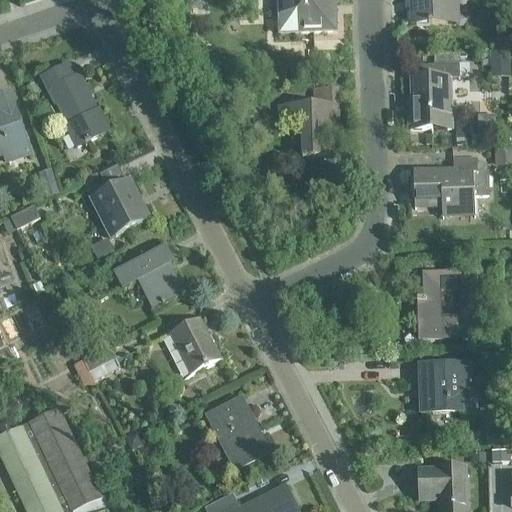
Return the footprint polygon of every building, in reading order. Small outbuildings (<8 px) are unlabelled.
[(298,17),(299,36),(335,35),(334,0),(279,0),(280,18),(298,17)] [(454,0),(410,0),(412,26),(445,25),(445,8),(455,8),(454,0)] [(469,65),(459,65),(418,67),(419,79),(412,79),(413,112),(410,112),(410,130),(452,129),(450,78),(469,78),(469,65)] [(68,131),(78,151),(110,134),(100,115),(98,116),(73,66),(43,82),(50,96),(56,93),(62,103),(57,106),(70,130),(68,131)] [(335,122),(339,122),(339,90),(313,90),(313,106),(279,107),(280,124),(308,123),(309,140),(303,141),(304,160),(336,160),(335,122)] [(0,160),(6,158),(8,165),(31,157),(10,95),(0,98),(0,107),(3,117),(0,118),(0,160)] [(495,155),(496,168),(511,167),(511,147),(488,149),(489,155),(495,155)] [(489,174),(477,174),(477,159),(453,160),(454,176),(414,177),(415,207),(442,206),(442,216),(476,215),(475,200),(490,199),(489,174)] [(38,176),(46,201),(59,196),(51,172),(38,176)] [(92,195),(95,202),(93,203),(112,242),(151,223),(132,184),(113,193),(110,186),(92,195)] [(10,220),(17,233),(41,221),(34,208),(10,220)] [(109,238),(93,248),(102,261),(117,252),(109,238)] [(185,297),(177,281),(171,269),(175,266),(166,250),(116,275),(124,292),(141,284),(155,312),(185,297)] [(478,342),(476,281),(476,274),(423,276),(424,302),(417,302),(419,345),(442,344),(442,340),(461,339),(462,343),(478,342)] [(172,338),(194,380),(224,364),(211,339),(207,341),(198,324),(172,338)] [(109,349),(83,363),(90,376),(116,362),(109,349)] [(463,403),(481,403),(480,383),(472,383),(471,367),(419,369),(421,416),(464,415),(463,403)] [(232,458),(240,474),(272,457),(264,440),(260,442),(256,435),(260,433),(244,402),(208,421),(228,459),(232,458)] [(0,439),(0,458),(25,511),(98,511),(109,506),(104,496),(100,498),(58,411),(22,429),(0,439)] [(492,465),(510,465),(510,452),(492,453),(492,465)] [(472,465),(485,464),(485,454),(471,454),(472,465)] [(441,495),(441,511),(466,511),(465,469),(441,470),(441,473),(420,473),(421,496),(441,495)] [(489,511),(503,511),(502,478),(488,479),(489,511)] [(296,511),(285,489),(241,511),(239,508),(229,511),(296,511)]
